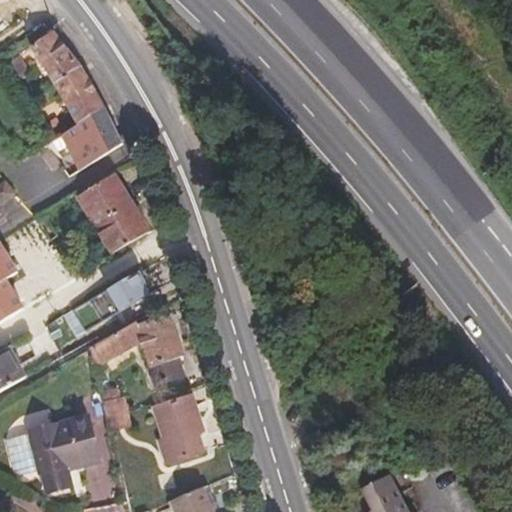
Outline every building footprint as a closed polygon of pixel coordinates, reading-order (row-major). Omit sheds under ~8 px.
[(47,35),(24,50),(71,124),(98,108),(81,77),(47,35)] [(11,56),(3,62),(15,81),(24,76),(11,56)] [(71,124),(55,135),(72,171),(115,146),(106,126),(98,108),(71,124)] [(115,177),(77,199),(111,257),(149,235),(131,205),(115,177)] [(0,202),(10,194),(0,183),(0,202)] [(46,212),(35,218),(49,242),(60,235),(46,212)] [(140,303),(128,281),(64,318),(76,339),(102,325),(98,319),(108,313),(112,319),(140,303)] [(85,353),(88,371),(136,345),(144,371),(145,371),(150,388),(178,380),(173,362),(177,361),(171,340),(164,320),(133,329),(131,326),(85,353)] [(3,349),(0,350),(0,389),(20,379),(12,364),(3,349)] [(113,398),(94,402),(101,433),(119,428),(113,398)] [(184,398),(154,407),(164,442),(155,445),(161,464),(193,455),(188,436),(194,434),(189,417),(184,398)] [(26,435),(27,436),(36,471),(42,494),(69,487),(64,470),(95,461),(84,419),(26,435)] [(27,436),(1,443),(8,475),(16,477),(36,471),(27,436)] [(395,511),(378,477),(349,492),(359,511),(395,511)] [(199,490),(166,503),(169,511),(207,511),(207,510),(199,490)]
